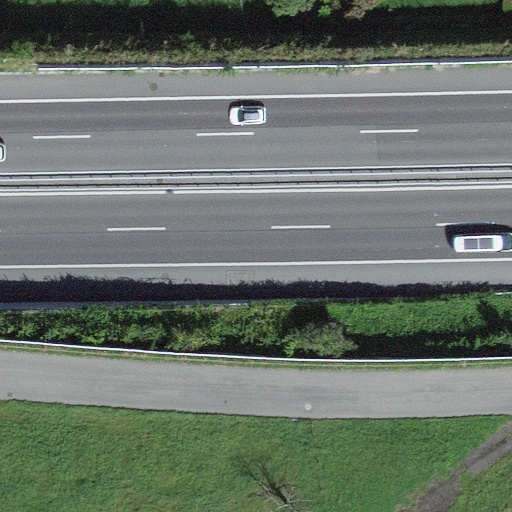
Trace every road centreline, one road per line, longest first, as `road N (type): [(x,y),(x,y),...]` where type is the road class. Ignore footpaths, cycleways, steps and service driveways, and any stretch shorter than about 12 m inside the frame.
road 1 (residential): [(0,374),(257,394),(511,393)]
road 2 (motorway): [(511,126),(0,138)]
road 3 (motorway): [(0,228),(511,220)]
